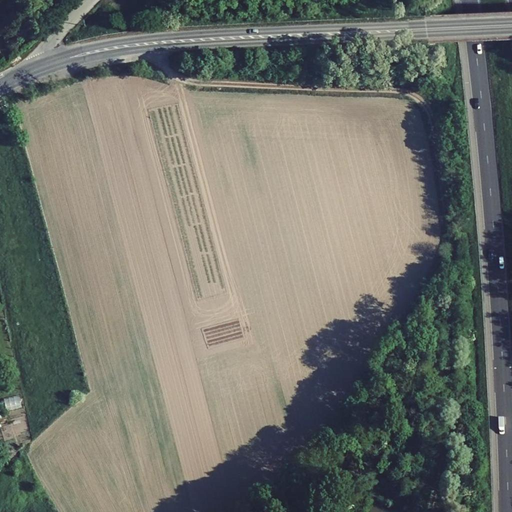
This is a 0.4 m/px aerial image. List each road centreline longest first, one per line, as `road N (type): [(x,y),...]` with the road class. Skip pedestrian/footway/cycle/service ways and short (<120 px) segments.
road 1 (track): [(144,42),(183,80),(399,88),(428,114),(453,248),(445,478)]
road 2 (motorway): [(468,0),(497,280),(507,511)]
road 3 (tertiary): [(511,25),(144,42),(42,66)]
